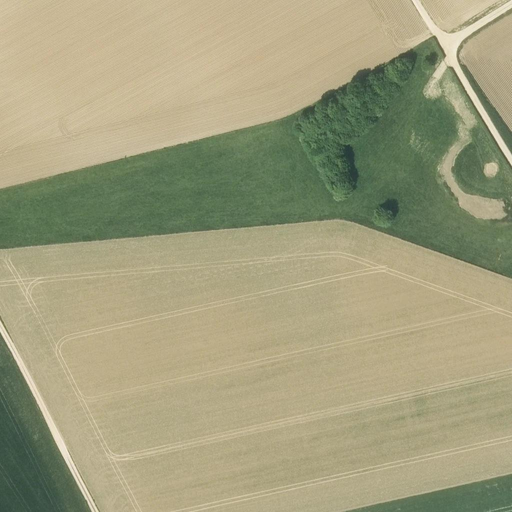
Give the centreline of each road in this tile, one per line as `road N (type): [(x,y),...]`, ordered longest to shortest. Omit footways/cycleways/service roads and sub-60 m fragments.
road 1 (track): [(94,511),(0,335)]
road 2 (track): [(511,161),(442,45)]
